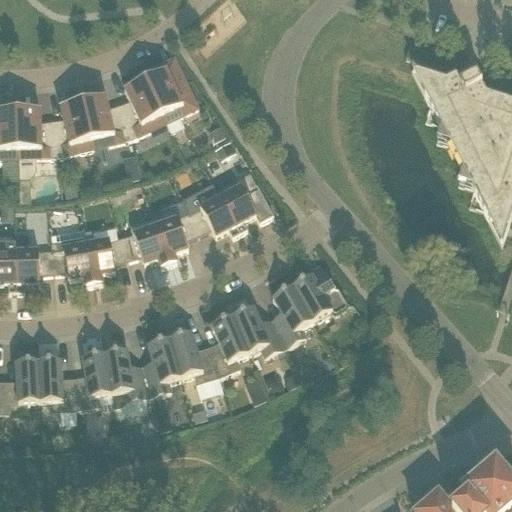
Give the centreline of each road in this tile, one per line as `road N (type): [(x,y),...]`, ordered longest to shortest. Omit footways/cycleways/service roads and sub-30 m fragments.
road 1 (residential): [(0,332),(40,333),(165,307),(265,261),(337,213)]
road 2 (residential): [(511,410),(337,213)]
road 3 (residential): [(337,213),(291,159),(279,114),(299,33),(333,0)]
road 4 (residential): [(0,79),(46,79),(111,63),(171,30),(201,0)]
road 5 (residential): [(346,511),(390,479),(511,427)]
